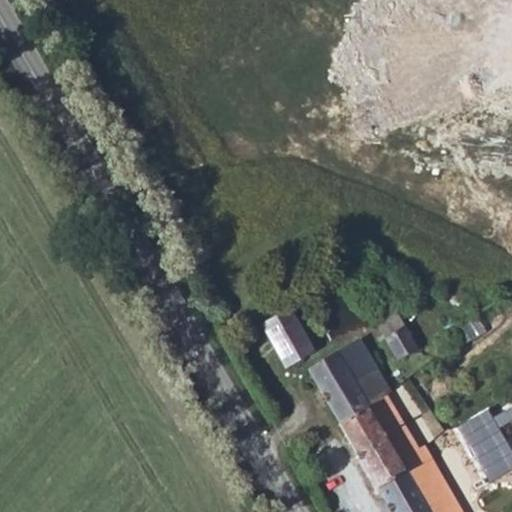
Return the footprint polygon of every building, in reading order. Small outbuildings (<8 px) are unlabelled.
[(291,307),(262,323),(287,367),(316,351),(291,307)] [(389,341),(407,329),(396,312),(377,324),(389,341)] [(478,314),(454,326),(462,342),(486,329),(478,314)] [(463,511),(458,502),(427,449),(425,445),(419,449),(389,401),(387,394),(391,391),(358,339),(309,370),(341,423),(340,424),(377,487),(378,487),(392,511),(463,511)] [(511,471),(511,399),(502,405),(486,397),(432,428),(440,442),(427,449),(458,502),(511,471)]
